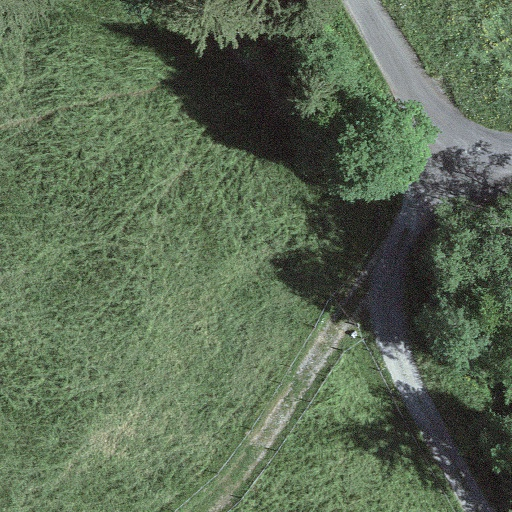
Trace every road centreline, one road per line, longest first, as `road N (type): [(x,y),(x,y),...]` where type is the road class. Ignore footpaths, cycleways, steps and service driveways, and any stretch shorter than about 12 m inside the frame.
road 1 (track): [(479,511),(401,358),(388,282),(410,218),(473,147)]
road 2 (track): [(200,511),(267,436),(353,303),(388,282)]
road 3 (unclassified): [(511,153),(473,147),(439,123),(359,0)]
